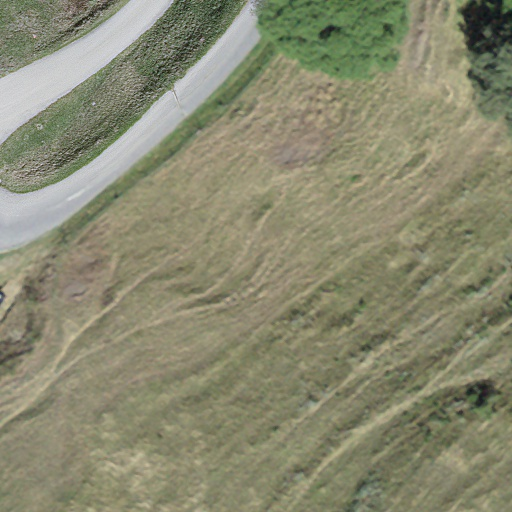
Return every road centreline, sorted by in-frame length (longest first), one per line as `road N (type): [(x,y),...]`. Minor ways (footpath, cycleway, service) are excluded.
road 1 (residential): [(267,0),(253,33),(123,158),(29,226),(0,223)]
road 2 (residential): [(0,109),(127,20),(140,0)]
